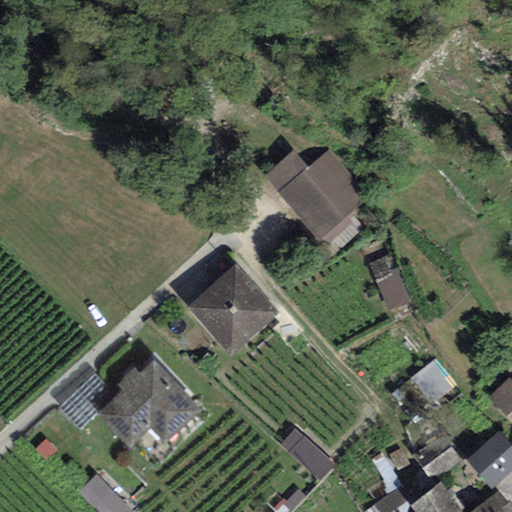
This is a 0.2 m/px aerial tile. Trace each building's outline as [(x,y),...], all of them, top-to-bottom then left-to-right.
[(350,213),(371,195),(330,148),(308,167),(278,195),(318,240),(350,213)] [(278,195),(308,167),(292,150),(262,177),(278,195)] [(364,229),(350,213),(318,240),(332,256),(364,229)] [(410,303),(390,255),(369,264),(389,312),(410,303)] [(278,313),(234,266),(189,307),(232,355),(278,313)] [(166,444),(202,412),(155,360),(139,374),(135,369),(116,386),(121,391),(115,397),(97,413),(128,447),(151,427),(166,444)] [(432,405),(455,385),(435,360),(412,380),(432,405)] [(97,413),(115,397),(90,370),(55,401),(80,428),(97,413)] [(511,377),(486,399),(511,425),(511,377)] [(335,466),(295,429),(280,445),(320,482),(335,466)] [(511,474),(511,444),(500,431),(465,460),(491,491),(502,483),(511,474)] [(462,462),(443,435),(413,456),(433,483),(462,462)] [(46,463),(58,451),(46,440),(34,451),(46,463)] [(389,455),(398,471),(411,464),(401,449),(389,455)] [(511,493),(511,492),(511,474),(502,483),(511,493)] [(131,511),(95,475),(78,492),(97,511),(131,511)] [(460,511),(440,484),(410,506),(414,511),(460,511)] [(393,511),(409,500),(399,487),(366,511),(393,511)] [(511,511),(511,506),(509,503),(506,506),(496,493),(470,511),(511,511)]
